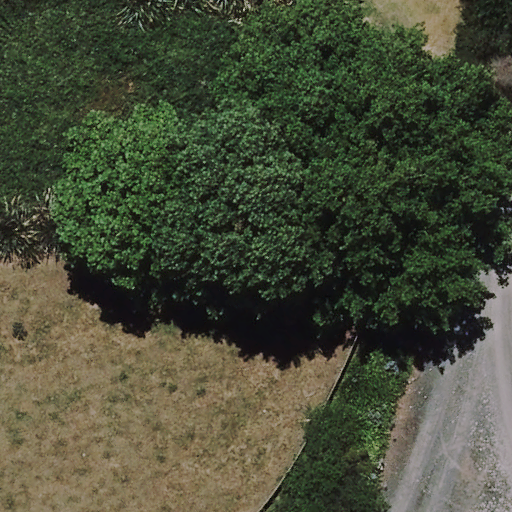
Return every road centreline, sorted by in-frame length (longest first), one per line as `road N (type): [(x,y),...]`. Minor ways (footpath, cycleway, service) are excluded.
road 1 (unknown): [(511,191),(426,511)]
road 2 (unknown): [(491,289),(511,479)]
